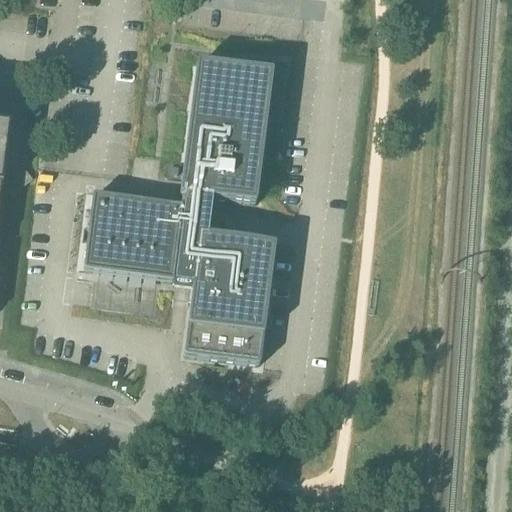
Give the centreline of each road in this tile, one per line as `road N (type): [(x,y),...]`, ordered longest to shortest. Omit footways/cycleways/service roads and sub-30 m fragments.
road 1 (track): [(511,295),(494,511)]
road 2 (residential): [(129,429),(134,452),(126,464),(110,475),(74,468),(19,392)]
